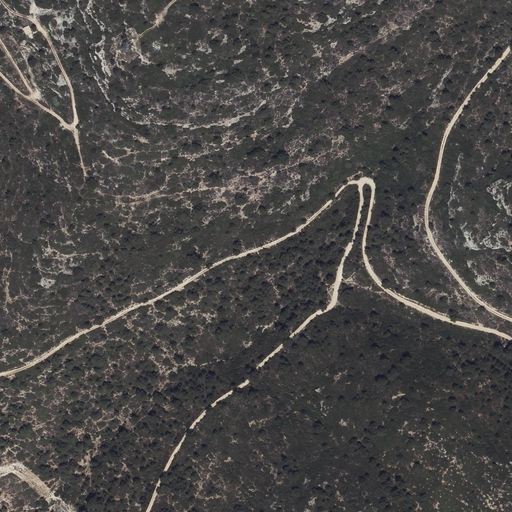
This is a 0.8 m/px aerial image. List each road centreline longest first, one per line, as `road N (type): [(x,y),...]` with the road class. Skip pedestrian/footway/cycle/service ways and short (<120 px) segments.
road 1 (track): [(0,374),(218,261),(275,243),(344,187),(363,190),(335,302),(246,385),(207,410),(147,511)]
road 2 (track): [(511,320),(471,294),(439,253),(427,210),(447,130),(511,46)]
road 3 (track): [(355,183),(373,181),(368,267),(386,289),(446,320),(511,340)]
road 4 (track): [(1,0),(35,21),(68,78),(77,124),(69,127),(0,73)]
